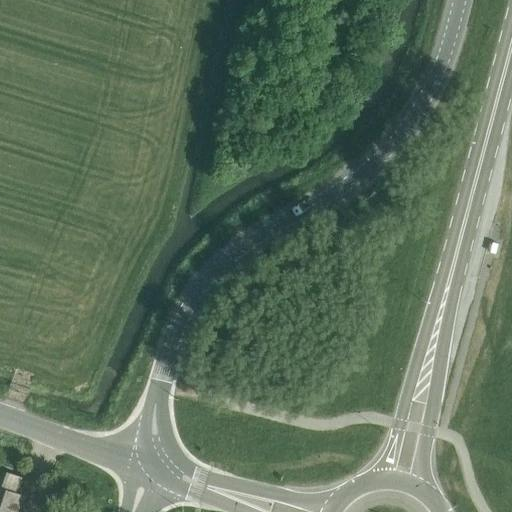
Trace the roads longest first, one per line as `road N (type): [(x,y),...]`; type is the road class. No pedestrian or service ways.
road 1 (tertiary): [(159,389),(181,320),(221,265),(349,183),(403,134),(439,69),(460,0)]
road 2 (secondary): [(435,336),(511,45)]
road 3 (secondary): [(420,490),(435,336)]
road 4 (unclassified): [(0,418),(148,461)]
road 5 (secondary): [(435,336),(384,481)]
